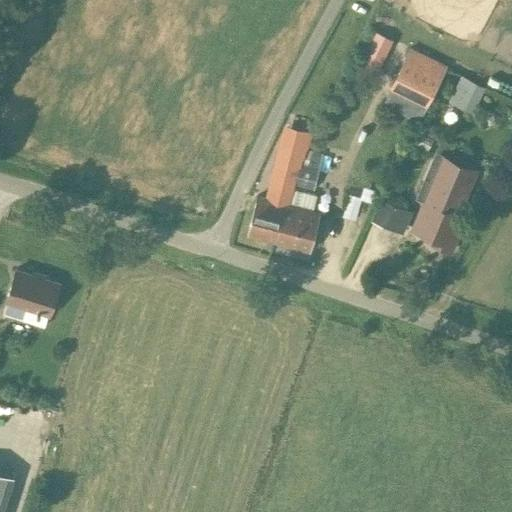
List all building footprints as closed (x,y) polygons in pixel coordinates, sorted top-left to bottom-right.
[(376,31),(361,61),(378,69),(393,39),(376,31)] [(437,81),(402,64),(390,87),(426,105),(437,81)] [(464,75),(452,100),(472,110),(484,86),(464,75)] [(291,181),(301,145),(285,141),(275,179),(281,180),(275,202),(258,198),(249,234),(275,241),(290,185),(293,186),(294,182),(291,181)] [(322,151),(301,145),(291,181),(294,182),(313,187),(322,151)] [(457,168),(431,158),(415,198),(424,202),(419,216),(424,218),(419,233),(436,240),(433,246),(439,249),(440,248),(439,247),(439,248),(434,246),(436,240),(452,246),(458,231),(448,227),(453,213),(457,215),(473,175),(470,168),(464,166),(457,168)] [(290,185),(275,241),(309,250),(319,213),(312,211),(317,193),(293,186),(290,185)] [(413,209),(402,205),(394,226),(404,230),(413,209)] [(61,282),(19,268),(5,309),(47,323),(61,282)] [(0,471),(0,511),(12,476),(0,471)]
